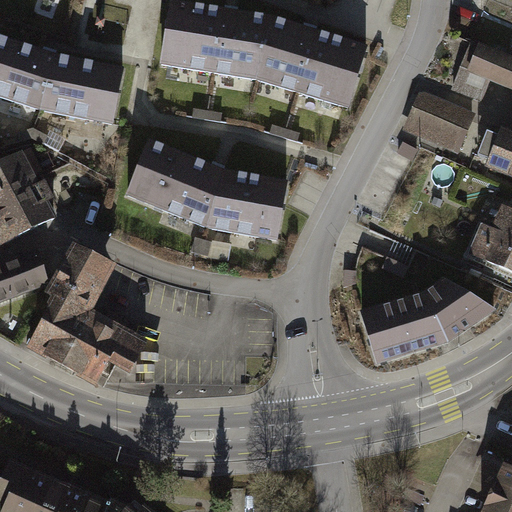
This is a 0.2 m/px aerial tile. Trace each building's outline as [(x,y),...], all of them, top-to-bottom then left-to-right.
[(256,77),(269,12),(186,0),(166,0),(159,61),(256,77)] [(364,41),(269,12),(256,77),(347,103),(364,41)] [(108,121),(119,64),(51,51),(0,34),(0,93),(36,106),(108,121)] [(511,58),(475,44),(459,87),(483,96),(491,77),(511,85),(511,58)] [(447,107),(424,97),(410,130),(459,151),(474,115),(449,104),(447,107)] [(511,135),(503,132),(501,138),(489,133),(480,156),(491,161),(489,167),(511,176),(511,135)] [(221,167),(145,137),(124,192),(204,225),(275,237),(284,178),(221,167)] [(79,218),(45,149),(0,171),(0,214),(16,248),(79,218)] [(511,272),(511,211),(508,210),(498,233),(485,227),(472,254),(511,272)] [(135,278),(87,250),(32,342),(113,390),(130,361),(138,366),(147,351),(106,326),(135,278)] [(53,253),(0,271),(0,308),(64,286),(53,253)] [(498,306),(444,274),(427,288),(360,307),(378,359),(449,338),(498,306)] [(5,511),(154,511),(148,507),(143,511),(141,511),(131,503),(129,507),(113,501),(112,504),(13,461),(0,488),(0,497),(10,502),(5,511)] [(511,511),(511,470),(504,467),(483,511),(511,511)]
